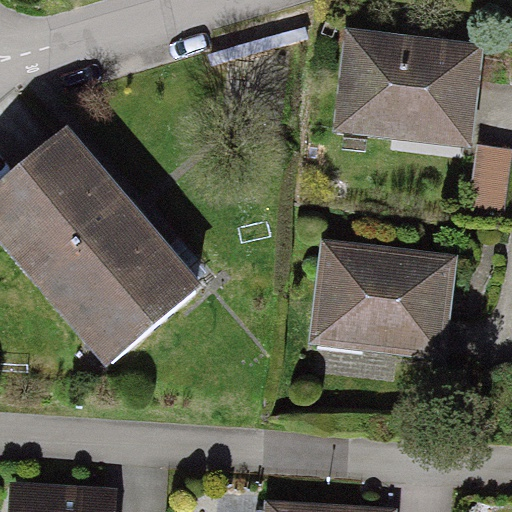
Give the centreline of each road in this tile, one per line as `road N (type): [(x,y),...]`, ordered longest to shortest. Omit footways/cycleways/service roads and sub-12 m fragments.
road 1 (residential): [(0,442),(511,471)]
road 2 (residential): [(0,61),(193,0)]
